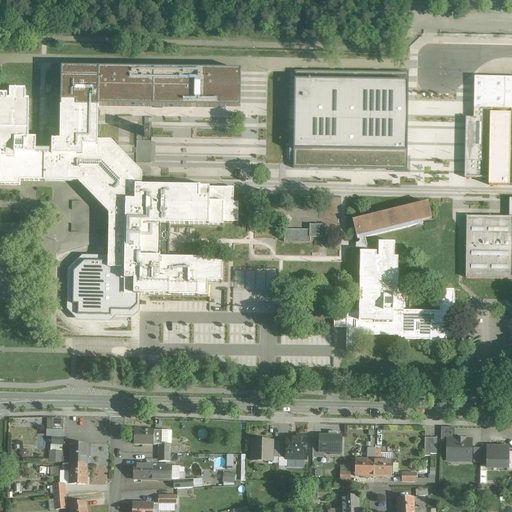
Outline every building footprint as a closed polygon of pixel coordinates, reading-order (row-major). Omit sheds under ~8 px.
[(36,141),(28,141),(28,102),(25,102),(25,92),(10,92),(9,97),(0,96),(0,177),(0,186),(20,186),(20,183),(27,183),(52,183),(78,184),(108,214),(108,243),(107,262),(84,262),(72,273),(72,305),(77,305),(77,316),(110,316),(110,312),(130,312),(137,306),(137,296),(208,297),(208,283),(222,283),(222,263),(208,263),(208,259),(170,259),(170,240),(171,225),(223,226),(223,223),(238,223),(239,205),(234,204),(234,194),(234,189),(142,188),(142,175),(111,142),(98,142),(98,107),(241,110),(241,71),(62,68),(62,142),(52,142),(52,151),(45,151),(45,152),(41,152),(36,152),(36,141)] [(408,76),(295,73),(292,168),(406,171),(408,76)] [(510,115),(491,115),(491,110),(511,109),(511,79),(474,79),(474,119),(465,119),(464,179),(489,179),(489,186),(510,186),(510,115)] [(510,217),(467,217),(466,277),(511,277),(511,199),(510,199),(510,210),(507,210),(507,213),(507,216),(510,216),(510,217)] [(428,203),(360,220),(362,231),(358,233),(359,239),(360,242),(359,242),(359,246),(358,249),(362,249),(363,253),(369,253),(367,239),(423,224),(423,221),(432,219),(428,203)] [(310,230),(285,230),(284,243),(311,243),(311,239),(323,239),(323,225),(310,225),(310,230)] [(363,253),(360,253),(360,263),(362,263),(362,310),(335,310),(334,328),(347,329),(347,351),(359,351),(359,336),(400,337),(400,341),(433,341),(433,336),(454,337),(454,290),(440,290),(440,301),(434,301),(433,301),(432,302),(431,303),(431,304),(432,305),(432,306),(433,307),(441,307),(441,312),(403,311),(403,308),(405,308),(405,297),(398,297),(398,258),(395,258),(395,244),(380,244),(380,258),(377,258),(377,253),(369,253),(363,253)] [(274,287),(234,285),(234,299),(273,301),(274,287)] [(64,419),(52,419),(51,431),(63,431),(64,419)] [(454,428),(441,428),(441,440),(448,440),(454,440),(454,428)] [(162,431),(143,431),(143,430),(134,430),(134,445),(159,446),(161,446),(161,445),(162,431)] [(296,439),(287,439),(287,442),(287,458),(287,459),(305,460),(306,440),(305,440),(305,438),(303,436),(298,436),(296,437),(296,439)] [(342,437),(319,436),(319,438),(319,453),(330,453),(330,454),(339,455),(340,453),(341,453),(342,437)] [(63,437),(52,437),(52,445),(63,445),(63,437)] [(437,439),(425,438),(424,456),(430,457),(430,455),(436,455),(437,439)] [(465,439),(456,439),(456,440),(454,440),(448,440),(448,458),(458,458),(458,462),(470,462),(471,440),(465,440),(465,439)] [(273,442),(252,441),(251,461),(272,462),(272,458),(273,442)] [(287,442),(279,442),(279,458),(287,458),(287,442)] [(87,446),(71,445),(70,458),(63,458),(63,465),(87,465),(87,446)] [(170,445),(161,445),(161,446),(159,446),(159,453),(170,454),(170,445)] [(508,447),(487,447),(487,467),(507,467),(508,467),(508,452),(508,447)] [(62,452),(50,452),(50,463),(62,463),(62,452)] [(170,454),(159,453),(159,462),(170,462),(170,454)] [(374,460),(355,460),(355,477),(374,477),(374,460)] [(392,461),(374,460),(374,477),(392,478),(392,461)] [(87,465),(63,465),(63,472),(70,472),(70,485),(86,485),(87,465)] [(142,465),(134,465),(134,480),(152,480),(152,466),(142,466),(142,465)] [(171,467),(152,466),(152,480),(171,481),(171,467)] [(236,483),(236,473),(224,472),(223,482),(236,483)] [(416,475),(402,474),(401,482),(415,482),(416,475)] [(192,479),(174,481),(175,489),(193,488),(192,479)] [(64,484),(53,485),(54,496),(65,495),(64,484)] [(330,489),(316,489),(316,498),(330,497),(330,489)] [(65,495),(54,496),(55,510),(66,509),(65,495)] [(176,496),(158,496),(158,504),(176,504),(176,496)] [(359,511),(359,497),(342,498),(343,509),(342,511),(359,511)] [(413,498),(397,499),(398,511),(424,511),(424,508),(414,509),(413,498)] [(152,511),(153,503),(133,502),(132,511),(152,511)] [(87,511),(86,503),(70,505),(70,511),(87,511)]
